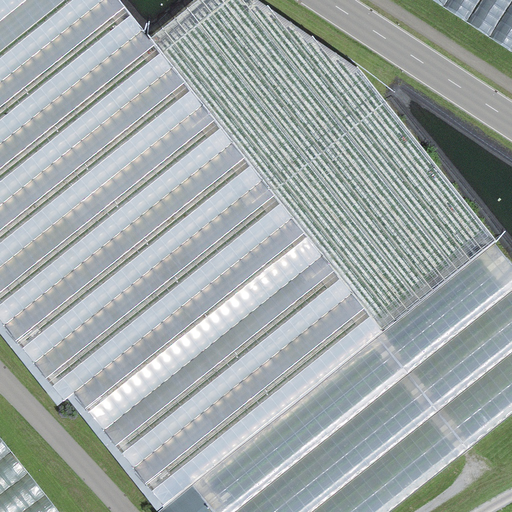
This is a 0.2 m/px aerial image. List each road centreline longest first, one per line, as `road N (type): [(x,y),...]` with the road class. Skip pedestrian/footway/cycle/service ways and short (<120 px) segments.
road 1 (tertiary): [(325,0),(511,121)]
road 2 (unclassified): [(123,511),(0,374)]
